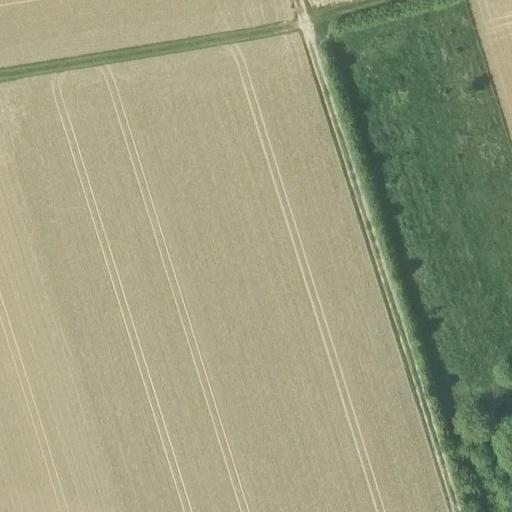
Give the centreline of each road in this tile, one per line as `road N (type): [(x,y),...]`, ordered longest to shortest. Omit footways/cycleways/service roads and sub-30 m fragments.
road 1 (track): [(455,511),(295,0)]
road 2 (track): [(0,74),(385,0)]
